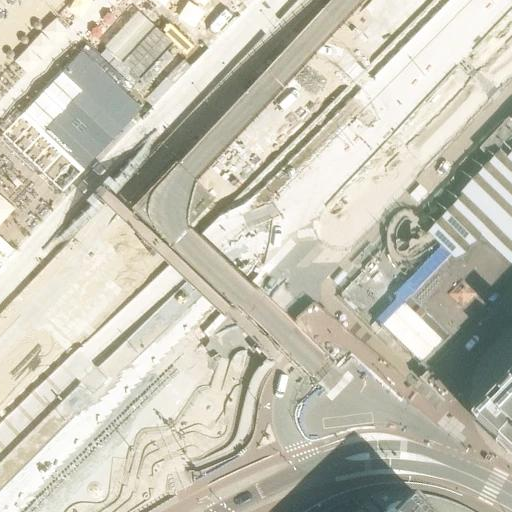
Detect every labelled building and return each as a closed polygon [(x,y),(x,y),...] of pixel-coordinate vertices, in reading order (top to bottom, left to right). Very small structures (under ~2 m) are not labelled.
[(431,37),(392,2),(360,36),(366,42),(361,48),(393,79),(431,37)] [(302,88),(267,125),(321,176),(327,169),(336,178),(365,147),(302,88)] [(352,117),(329,94),(322,102),(345,125),(352,117)] [(511,123),(510,122),(501,126),(499,131),(498,133),(491,136),(488,143),(487,144),(480,147),(477,155),(476,156),(469,159),(466,166),(465,167),(458,170),(452,186),(451,187),(444,190),(441,198),(440,199),(433,202),(430,209),(429,211),(422,213),(449,240),(442,248),(452,257),(450,257),(448,257),(444,262),(443,262),(441,264),(442,264),(429,278),(428,277),(427,279),(414,293),(412,294),(412,295),(407,301),(381,329),(428,374),(511,286),(511,123)] [(372,137),(357,123),(352,129),(367,143),(372,137)] [(223,163),(212,175),(168,221),(232,283),(276,237),(287,225),(223,163)] [(279,340),(274,345),(276,350),(282,355),(299,339),(304,344),(309,342),(314,341),(318,341),(323,340),(327,341),(332,341),(336,342),(341,344),(345,346),(348,349),(352,351),(378,374),(385,365),(349,334),(314,306),(299,318),(294,323),(295,325),(289,331),(279,340)] [(143,377),(78,316),(0,398),(0,462),(33,493),(143,377)] [(66,511),(132,511),(148,501),(154,492),(158,476),(164,468),(174,462),(183,462),(190,463),(199,462),(222,452),(232,445),(236,438),(239,430),(242,416),(246,399),(252,381),(259,369),(269,358),(268,357),(246,358),(245,353),(236,353),(233,356),(230,362),(220,358),(210,384),(199,388),(194,392),(174,422),(165,429),(160,429),(149,430),(138,432),(133,447),(129,449),(126,459),(114,458),(110,488),(107,496),(99,503),(84,504),(73,505),(66,511)] [(511,381),(474,421),(511,456),(511,381)] [(17,511),(28,501),(0,475),(0,503),(9,511),(17,511)] [(102,498),(104,496),(105,493),(105,490),(104,487),(102,485),(99,483),(97,483),(94,483),(91,484),(89,486),(88,489),(88,491),(88,494),(89,497),(91,499),(94,500),(96,500),(99,500),(102,498)] [(471,511),(466,509),(452,503),(438,498),(423,495),(408,493),(403,493),(383,511),(471,511)]
